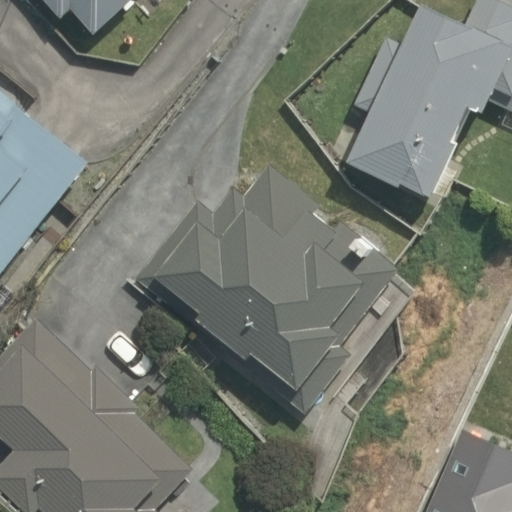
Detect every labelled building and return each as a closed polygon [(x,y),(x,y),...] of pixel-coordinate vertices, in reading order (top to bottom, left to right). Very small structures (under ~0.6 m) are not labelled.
[(50,0),(64,15),(73,7),(100,36),(139,0),(50,0)] [(374,114),(352,160),(407,187),(409,181),(435,193),(478,105),(491,111),(500,90),(511,92),(511,105),(511,107),(511,1),(509,0),(479,0),(468,23),(425,2),(403,47),(384,38),(352,104),(374,114)] [(0,277),(94,159),(0,84),(0,277)] [(139,277),(307,412),(356,351),(344,341),(403,267),(342,218),(336,225),(316,209),(321,202),(274,165),(250,196),(233,183),(211,210),(199,201),(139,277)] [(98,367),(40,314),(0,356),(0,429),(20,448),(0,469),(0,488),(25,511),(46,511),(163,511),(159,508),(200,464),(138,406),(143,400),(102,362),(98,367)] [(511,511),(511,452),(459,431),(424,511),(511,511)]
